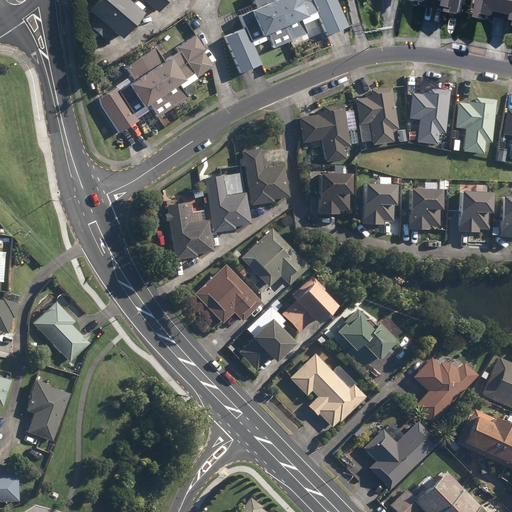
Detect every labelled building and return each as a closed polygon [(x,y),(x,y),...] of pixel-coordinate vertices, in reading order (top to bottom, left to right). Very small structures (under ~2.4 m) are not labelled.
[(118,0),(92,0),(81,13),(89,19),(83,26),(102,41),(107,35),(114,41),(135,14),(125,6),(118,0)] [(118,0),(125,6),(129,0),(134,5),(137,0),(155,14),(166,0),(118,0)] [(222,39),(237,74),(257,65),(249,48),(265,40),(270,50),(303,35),(299,25),(315,18),(323,37),(346,27),(333,0),(248,0),(253,10),(236,18),(241,30),(222,39)] [(420,4),(435,7),(436,0),(406,0),(405,6),(419,9),(420,4)] [(436,0),(435,7),(446,9),(445,13),(458,16),(461,0),(436,0)] [(488,18),(503,20),(506,0),(477,0),(474,19),(487,22),(488,18)] [(511,0),(506,0),(503,20),(511,22),(511,0)] [(98,107),(116,134),(134,122),(133,120),(148,110),(154,119),(183,99),(178,91),(194,80),(193,78),(209,68),(200,53),(202,51),(192,37),(173,49),(172,48),(165,52),(155,37),(132,52),(138,59),(122,69),(130,82),(123,87),(123,88),(116,93),(113,89),(96,100),(98,107)] [(366,122),(370,145),(397,140),(397,142),(404,141),(402,130),(395,131),(388,86),(367,89),(368,94),(361,95),(362,98),(352,99),(356,123),(366,122)] [(413,142),(434,144),(435,132),(442,133),(447,90),(426,88),(425,92),(419,91),(419,94),(408,93),(405,118),(415,119),(413,142)] [(459,151),(480,154),(481,142),(488,143),(492,99),(472,96),(472,101),(465,101),(465,103),(454,102),(451,127),(462,128),(459,151)] [(317,139),(321,161),(341,158),(340,146),(346,146),(340,104),(319,107),(320,111),(313,112),(314,114),(295,117),(299,142),(317,139)] [(505,157),(511,158),(511,110),(504,109),(499,134),(509,135),(505,157)] [(241,166),(246,205),(270,202),(270,198),(284,197),(280,165),(259,168),(256,149),(239,151),(240,158),(236,159),(237,166),(241,166)] [(313,213),(335,214),(335,210),(345,210),(346,192),(343,192),(344,172),(312,171),(312,192),(314,192),(313,213)] [(203,193),(209,232),(230,228),(230,226),(247,223),(242,192),(222,195),(219,175),(200,177),(202,186),(198,186),(199,193),(203,193)] [(448,180),(436,180),(436,191),(447,191),(448,180)] [(357,224),(380,225),(380,222),(390,222),(391,186),(389,186),(389,183),(358,182),(357,202),(358,202),(357,224)] [(403,228),(425,229),(426,225),(436,226),(436,208),(434,208),(434,188),(403,187),(402,207),(404,207),(403,228)] [(488,235),(511,236),(511,194),(507,195),(507,188),(499,188),(499,195),(494,194),(494,215),(496,215),(495,227),(488,227),(488,235)] [(454,231),(475,232),(475,229),(485,229),(486,210),(484,210),(485,191),(454,190),(453,209),(455,209),(454,231)] [(165,220),(171,259),(193,256),(193,253),(210,251),(205,219),(183,223),(180,203),(163,206),(164,213),(161,214),(162,221),(165,220)] [(258,280),(265,287),(276,276),(284,285),(304,265),(267,228),(237,257),(252,274),(249,277),(255,283),(258,280)] [(229,254),(234,259),(238,255),(233,250),(229,254)] [(190,294),(219,323),(230,312),(239,321),(258,302),(221,264),(190,294)] [(234,269),(241,277),(245,273),(239,265),(234,269)] [(277,314),(295,332),(308,320),(310,322),(329,304),(317,291),(320,288),(307,275),(287,295),(289,296),(287,298),(290,302),(277,314)] [(0,334),(1,330),(9,332),(14,317),(15,317),(19,303),(4,299),(3,301),(0,300),(0,334)] [(34,324),(70,362),(90,342),(73,324),(76,321),(57,301),(34,324)] [(274,301),(268,306),(274,312),(279,306),(274,301)] [(341,352),(360,369),(372,356),(377,361),(389,347),(387,345),(393,339),(373,320),(370,323),(365,318),(362,318),(352,308),(339,322),(337,321),(328,331),(345,347),(341,352)] [(235,352),(253,371),(266,359),(268,361),(288,342),(263,317),(243,336),(247,340),(235,352)] [(312,340),(318,346),(329,336),(323,330),(312,340)] [(316,414),(329,427),(335,421),(337,422),(362,396),(351,385),(353,383),(335,365),(329,371),(310,353),(286,378),(303,395),(308,391),(314,396),(304,406),(314,416),(316,414)] [(410,407),(429,424),(473,375),(459,362),(453,369),(446,362),(436,363),(435,364),(427,357),(409,377),(424,390),(410,407)] [(478,395),(511,409),(511,364),(495,357),(478,395)] [(0,404),(4,406),(12,380),(0,376),(0,404)] [(28,431),(53,440),(71,393),(50,385),(50,384),(37,379),(32,393),(33,394),(27,410),(35,413),(28,431)] [(454,443),(511,471),(511,429),(470,409),(454,443)] [(392,442),(391,441),(394,439),(394,435),(391,434),(388,435),(388,438),(379,429),(359,448),(373,461),(366,469),(387,490),(434,442),(412,421),(392,442)] [(350,434),(355,439),(361,433),(356,428),(350,434)] [(478,511),(437,469),(409,497),(402,490),(386,505),(392,511),(414,511),(416,511),(417,511),(478,511)] [(0,501),(19,501),(19,474),(0,474),(0,501)] [(263,511),(258,507),(259,506),(246,498),(235,511),(232,511),(230,510),(228,511),(263,511)]
